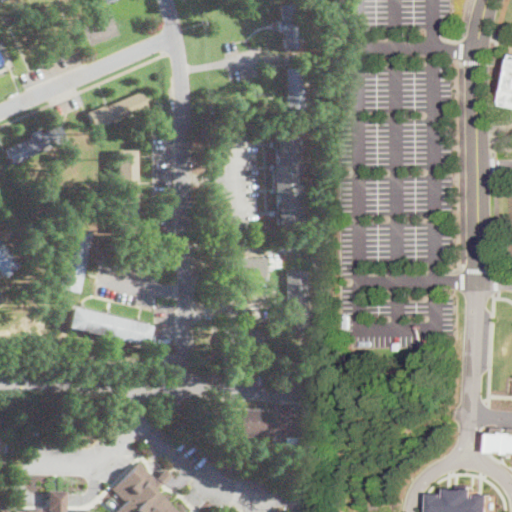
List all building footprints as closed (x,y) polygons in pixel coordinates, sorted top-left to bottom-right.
[(296,3),(298,13),(304,12),(305,22),(299,23),(303,47),(286,50),(283,31),(277,32),(275,20),(282,19),(280,5),(296,3)] [(304,108),(286,109),(286,68),(304,68),(304,108)] [(135,113),(93,129),(87,112),(129,96),(135,113)] [(58,125),(66,141),(13,165),(5,149),(32,137),(30,133),(40,129),(42,133),(58,125)] [(297,138),(297,150),(294,150),(294,160),(298,160),(298,173),(294,173),(294,183),(298,183),(298,196),(295,196),(295,206),(298,206),(298,219),(294,219),(295,225),(275,226),(274,194),(271,194),(271,163),(274,163),(274,149),(271,149),(271,139),(274,139),(273,132),(294,131),(294,137),(297,138)] [(137,232),(118,233),(117,149),(136,149),(137,232)] [(90,236),(77,293),(55,287),(69,232),(69,231),(90,236)] [(0,243),(18,265),(2,278),(0,275),(0,243)] [(232,278),(223,279),(223,259),(266,257),(266,277),(232,278)] [(310,338),(285,339),(285,333),(287,333),(285,270),(305,270),(305,311),(310,311),(310,338)] [(151,325),(146,346),(66,328),(71,307),(151,325)] [(267,349),(224,350),(223,330),(266,329),(267,349)] [(280,404),(280,410),(299,410),(299,438),(284,438),(285,429),(274,429),(274,438),(230,437),(231,409),(271,410),(272,401),(280,401),(280,404)] [(511,457),(507,457),(507,453),(496,452),(498,426),(511,427),(511,457)] [(0,511),(0,502),(9,511),(14,511),(24,511),(24,508),(41,508),(41,511),(47,511),(48,499),(48,490),(65,491),(65,500),(65,511),(72,511),(72,509),(89,510),(89,511),(113,511),(124,501),(111,488),(138,462),(154,479),(160,474),(165,469),(171,475),(166,480),(157,489),(178,511),(0,511)] [(451,487),(479,487),(479,495),(482,495),(482,493),(496,493),(496,511),(434,511),(434,492),(448,492),(448,494),(451,494),(451,487)]
